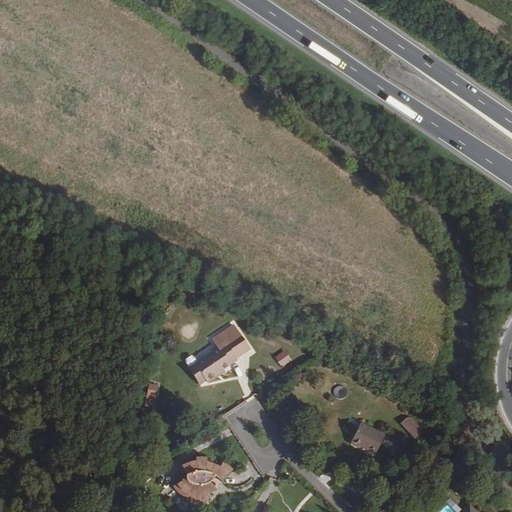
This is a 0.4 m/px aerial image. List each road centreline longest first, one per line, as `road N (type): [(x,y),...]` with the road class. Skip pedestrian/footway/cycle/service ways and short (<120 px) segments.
road 1 (motorway): [(247,0),(511,177)]
road 2 (motorway): [(511,122),(332,0)]
